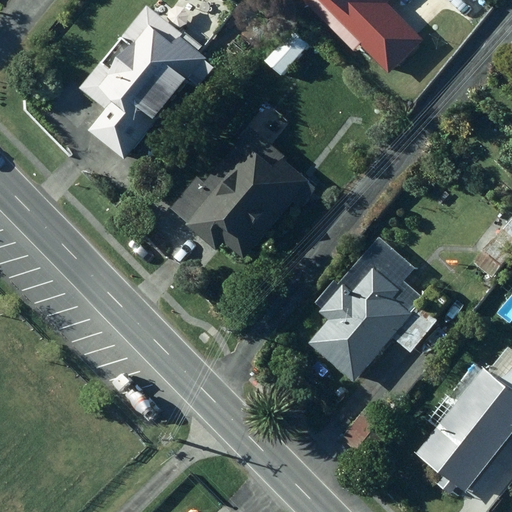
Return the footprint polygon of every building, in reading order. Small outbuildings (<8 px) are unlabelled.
[(296,0),(349,54),(356,47),(385,77),(420,43),(384,6),(390,0),(296,0)] [(76,90),(103,113),(86,134),(121,163),(154,123),(152,122),(186,81),(195,89),(210,70),(201,63),(203,61),(178,41),(180,38),(145,8),(76,90)] [(290,35),(263,65),(277,78),(304,48),(290,35)] [(168,211),(185,226),(183,227),(213,253),(220,244),(241,263),(290,205),(298,212),(314,194),(305,186),(308,183),(246,131),(200,184),(195,180),(168,211)] [(324,322),(304,346),(352,387),(391,340),(408,355),(434,324),(413,306),(419,299),(402,284),(413,271),(376,239),(336,285),(332,281),(311,306),(319,312),(316,315),(324,322)] [(487,244),(472,263),(490,279),(506,260),(487,244)] [(410,460),(438,482),(434,488),(447,499),(453,491),(461,498),(511,433),(511,352),(506,349),(485,375),(480,371),(410,460)] [(366,406),(338,440),(369,465),(397,431),(366,406)]
